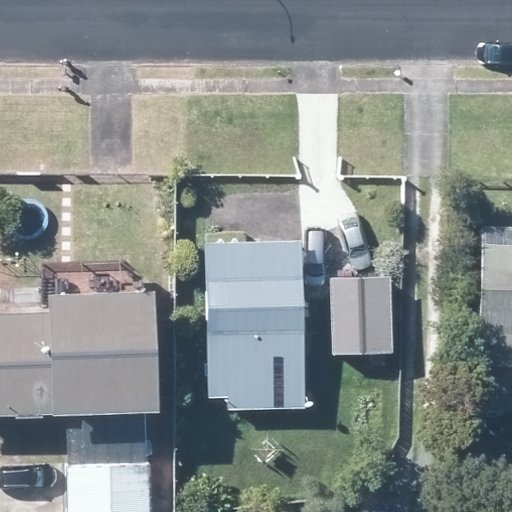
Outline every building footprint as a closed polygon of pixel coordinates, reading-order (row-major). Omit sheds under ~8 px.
[(229,406),(307,406),(304,239),(211,240),(213,394),(228,394),(229,406)] [(511,241),(486,241),(481,408),(511,408),(511,241)] [(393,275),(334,278),(337,352),(396,350),(393,275)] [(0,311),(0,414),(165,408),(161,288),(55,292),(55,310),(0,311)] [(70,466),(71,511),(153,511),(152,464),(70,466)]
